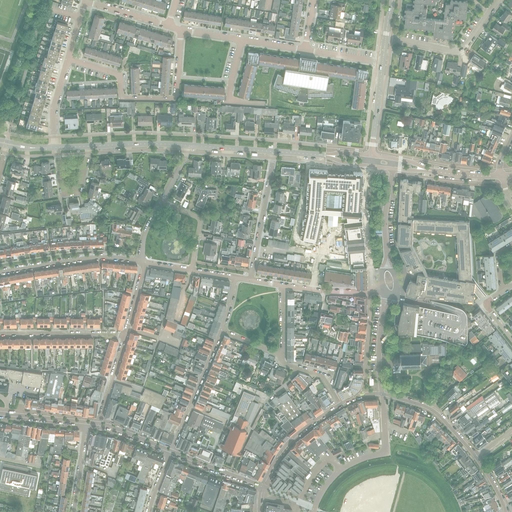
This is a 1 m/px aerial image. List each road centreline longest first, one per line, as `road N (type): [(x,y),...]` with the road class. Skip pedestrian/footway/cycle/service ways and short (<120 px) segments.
road 1 (residential): [(0,271),(88,257),(140,259)]
road 2 (residential): [(385,36),(455,51),(497,0)]
road 3 (residential): [(221,329),(169,450)]
road 4 (residential): [(370,292),(366,196),(374,165)]
road 5 (residential): [(0,332),(124,335)]
road 6 (residential): [(273,151),(252,271)]
